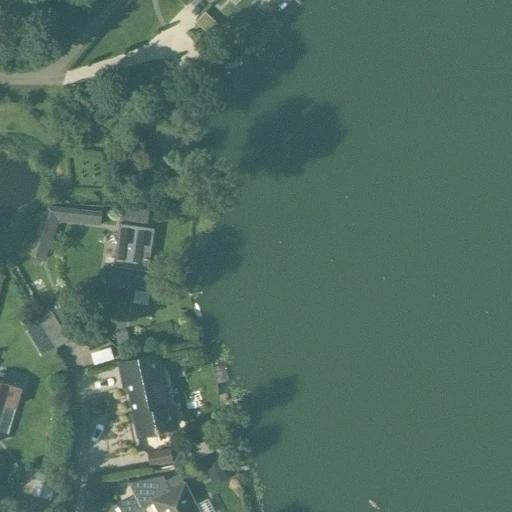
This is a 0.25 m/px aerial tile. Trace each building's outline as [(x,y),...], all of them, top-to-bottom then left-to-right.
[(217,24),(205,13),(197,22),(209,33),(217,24)] [(29,254),(44,259),(57,220),(100,225),(102,211),(63,208),(46,205),(45,210),(29,254)] [(112,265),(111,265),(108,286),(129,290),(129,288),(149,291),(152,271),(147,270),(153,228),(119,223),(112,265)] [(61,305),(52,312),(51,311),(38,319),(56,347),(68,339),(63,331),(73,324),(61,305)] [(127,384),(133,413),(138,435),(178,425),(174,406),(169,407),(158,355),(119,362),(124,385),(127,384)] [(170,448),(147,452),(149,466),(172,462),(170,448)] [(216,454),(203,459),(210,476),(223,470),(216,454)] [(141,506),(155,498),(161,511),(200,511),(180,472),(165,479),(163,475),(128,482),(141,506)]
